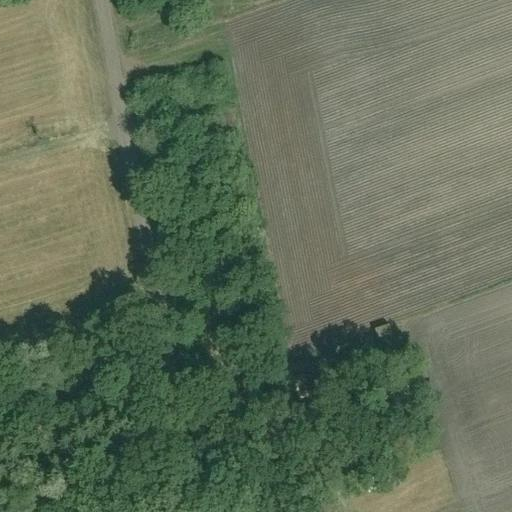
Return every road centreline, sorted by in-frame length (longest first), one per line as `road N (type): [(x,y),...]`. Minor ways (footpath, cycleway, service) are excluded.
road 1 (unclassified): [(197,511),(101,0)]
road 2 (track): [(114,74),(239,40)]
